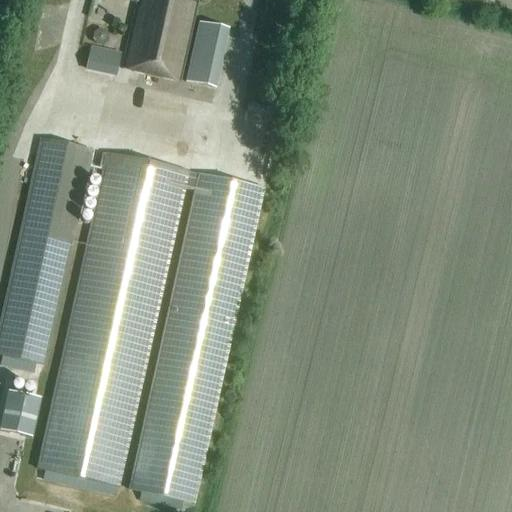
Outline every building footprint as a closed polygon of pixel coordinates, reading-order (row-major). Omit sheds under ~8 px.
[(179,82),(198,1),(194,0),(126,0),(137,2),(122,69),(179,82)] [(185,83),(214,90),(228,30),(198,23),(185,83)] [(121,53),(90,47),(85,69),(116,75),(121,53)] [(0,317),(0,357),(45,367),(92,152),(39,140),(0,317)] [(36,470),(118,488),(188,172),(105,154),(36,470)] [(127,491),(194,505),(264,189),(197,174),(127,491)] [(0,430),(32,438),(40,400),(7,393),(0,426),(0,430)]
